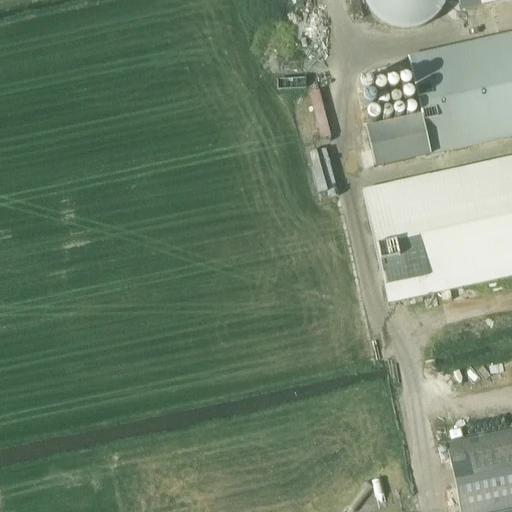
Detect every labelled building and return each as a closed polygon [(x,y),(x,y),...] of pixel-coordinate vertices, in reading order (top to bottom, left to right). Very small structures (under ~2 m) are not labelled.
[(369,0),(372,6),(377,12),(383,17),(389,21),(395,23),(401,24),(409,24),(418,21),(423,19),(430,14),(435,8),(438,2),(438,0),(369,0)] [(507,0),(459,0),(461,10),(482,6),(507,0)] [(374,169),(430,156),(511,137),(511,35),(408,59),(421,118),(404,121),(366,130),(374,169)] [(511,278),(511,158),(383,187),(362,192),(387,306),(408,301),(439,294),(441,304),(450,302),(448,292),(511,278)] [(511,511),(511,430),(447,444),(460,511),(511,511)]
